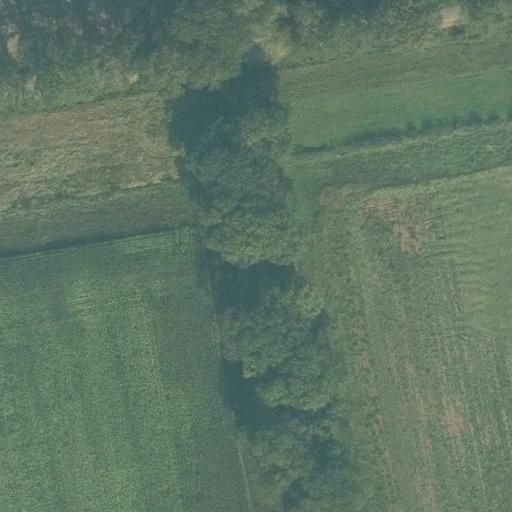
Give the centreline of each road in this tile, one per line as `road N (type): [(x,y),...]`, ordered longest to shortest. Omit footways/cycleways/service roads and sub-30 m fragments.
road 1 (track): [(210,0),(310,511)]
road 2 (unclassified): [(0,89),(511,0)]
